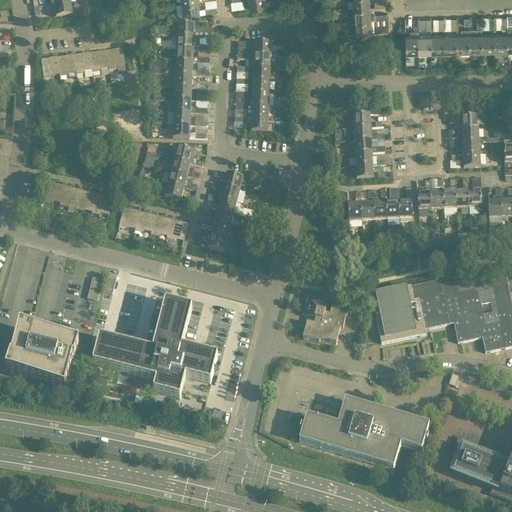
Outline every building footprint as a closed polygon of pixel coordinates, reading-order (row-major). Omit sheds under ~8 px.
[(370,7),(369,0),(352,0),(353,8),(370,7)] [(181,3),(183,16),(200,14),(198,2),(198,1),(181,3)] [(54,6),(56,18),(72,16),(70,4),(54,6)] [(353,8),(354,21),(370,20),(386,19),(386,14),(375,14),(375,13),(373,12),(370,12),(370,7),(353,8)] [(469,29),(469,51),(482,51),(482,34),(481,18),(476,18),(476,32),(473,32),(473,29),(469,29)] [(371,33),(370,20),(354,21),(354,34),(371,33)] [(177,25),(177,38),(193,39),(194,26),(177,25)] [(456,35),(456,52),(469,51),(469,29),(460,29),(460,35),(456,35)] [(482,34),(482,51),(494,51),(494,34),(482,34)] [(494,34),(494,51),(507,50),(507,34),(494,34)] [(418,36),(419,52),(431,52),(431,35),(418,36)] [(431,35),(431,52),(444,52),(443,35),(431,35)] [(443,35),(444,52),(456,52),(456,35),(443,35)] [(405,36),(406,53),(419,52),(418,36),(405,36)] [(193,40),(193,39),(177,38),(176,51),(193,52),(209,53),(209,48),(199,47),(200,40),(199,40),(193,40)] [(254,44),(254,57),(270,58),(271,45),(254,44)] [(123,50),(106,52),(108,69),(108,72),(117,71),(117,68),(125,67),(123,50)] [(193,60),(193,52),(176,51),(176,63),(192,64),(192,65),(198,65),(209,66),(209,60),(193,60)] [(101,70),(108,69),(106,52),(90,54),(92,72),(91,72),(92,74),(101,73),(101,70)] [(84,73),(91,72),(92,72),(90,54),(73,56),(75,74),(76,76),(84,75),(84,73)] [(68,75),(75,74),(73,56),(57,58),(59,76),(59,79),(68,77),(68,75)] [(253,70),(270,71),(270,58),(254,57),(253,70)] [(51,77),(59,76),(57,58),(40,61),(43,81),(52,80),(51,77)] [(192,65),(192,64),(176,63),(175,76),(192,77),(192,78),(208,78),(208,73),(192,73),(192,65)] [(253,83),(269,83),(270,71),(253,70),(253,83)] [(192,78),(192,77),(175,76),(174,89),(191,90),(192,78)] [(252,95),(269,96),(269,83),(253,83),(252,95)] [(191,102),(191,90),(174,89),(174,102),(191,102)] [(252,108),(268,109),(269,96),(252,95),(252,108)] [(282,109),(290,109),(290,97),(282,97),(282,109)] [(191,108),(191,102),(174,102),(174,114),(190,115),(190,116),(207,116),(207,111),(197,111),(196,108),(191,108)] [(251,120),(268,121),(268,109),(252,108),(251,120)] [(190,127),(190,116),(190,115),(174,114),(173,127),(190,127)] [(353,117),(354,130),(370,129),(370,116),(353,117)] [(462,131),(462,132),(478,131),(478,118),(473,118),(461,119),(462,131)] [(251,133),(267,134),(268,121),(251,120),(251,133)] [(172,140),(189,140),(190,127),(173,127),(172,140)] [(371,133),(370,129),(354,130),(343,131),(344,138),(354,137),(354,143),(371,142),(383,142),(382,136),(376,137),(376,133),(371,133)] [(478,131),(462,132),(462,131),(449,132),(449,137),(462,136),(462,144),(479,143),(478,131)] [(371,142),(354,143),(355,155),(372,154),(371,142)] [(463,157),(480,156),(479,143),(462,144),(463,157)] [(177,148),(174,161),(190,165),(202,169),(203,164),(197,162),(199,154),(177,148)] [(152,167),(154,157),(147,155),(145,154),(142,166),(150,168),(150,167),(152,167)] [(372,167),(372,154),(355,155),(356,168),(372,167)] [(480,169),(480,156),(463,157),(464,170),(480,169)] [(190,165),(174,161),(171,173),(187,177),(187,178),(199,181),(200,176),(195,174),(193,170),(189,169),(190,165)] [(356,181),(373,180),(372,167),(356,168),(356,181)] [(184,189),(184,190),(195,193),(196,188),(191,187),(192,186),(192,185),(191,184),(191,183),(190,183),(186,182),(187,178),(187,177),(171,173),(168,186),(184,189)] [(223,188),(240,192),(243,179),(226,175),(223,188)] [(472,192),(468,192),(469,209),(482,208),(480,180),(472,181),(472,192)] [(443,194),(444,210),(456,210),(455,193),(455,181),(450,182),(450,188),(448,189),(448,190),(447,190),(447,193),(443,194)] [(53,203),(60,205),(61,205),(65,188),(49,184),(44,203),(52,205),(53,203)] [(237,204),(240,192),(223,188),(212,184),(210,190),(219,192),(218,193),(220,195),(221,195),(220,200),(237,204)] [(181,202),(184,190),(184,189),(168,186),(165,198),(181,202)] [(81,192),(65,188),(61,205),(60,205),(59,207),(68,209),(69,207),(76,209),(77,209),(81,192)] [(386,204),(387,221),(400,220),(399,203),(398,190),(389,191),(390,204),(386,204)] [(488,220),(489,220),(502,219),(501,202),(500,191),(495,191),(495,198),(494,198),(493,199),(492,201),(492,203),(487,203),(488,220)] [(85,211),(92,213),(97,196),(81,192),(77,209),(76,209),(75,211),(84,213),(85,211)] [(456,210),(469,209),(468,192),(455,193),(456,210)] [(431,211),(430,194),(417,195),(418,212),(431,211)] [(430,194),(431,211),(444,210),(443,194),(430,194)] [(113,200),(97,196),(92,213),(91,215),(100,217),(101,215),(108,217),(113,200)] [(234,217),(237,204),(220,200),(217,212),(234,217)] [(511,201),(501,202),(502,219),(511,218),(511,201)] [(412,203),(399,203),(400,220),(413,219),(412,203)] [(373,205),(374,221),(387,221),(386,204),(373,205)] [(361,206),(362,222),(374,221),(373,205),(361,206)] [(349,223),(362,222),(361,206),(348,206),(349,223)] [(128,228),(135,230),(136,230),(140,214),(123,209),(119,229),(127,231),(128,228)] [(230,229),(234,217),(217,212),(214,224),(214,225),(230,229)] [(156,218),(140,214),(136,230),(135,230),(134,233),(143,235),(144,232),(151,234),(156,218)] [(160,236),(167,238),(172,222),(156,218),(151,234),(150,237),(159,239),(160,236)] [(227,241),(230,229),(214,225),(214,224),(202,221),(201,226),(213,229),(211,236),(211,237),(227,241)] [(187,226),(172,222),(167,238),(166,241),(175,243),(176,240),(183,242),(187,226)] [(481,232),(471,233),(472,242),(482,241),(481,232)] [(210,250),(224,254),(227,241),(211,237),(210,239),(209,239),(207,240),(206,242),(207,244),(208,244),(209,244),(208,249),(210,250)] [(388,237),(388,246),(401,245),(400,237),(388,237)] [(440,282),(371,296),(381,345),(426,336),(425,331),(453,325),(458,345),(482,340),(485,355),(511,348),(511,310),(505,278),(491,281),(490,276),(441,287),(440,282)] [(102,294),(100,305),(109,307),(112,297),(116,280),(107,278),(103,294),(102,294)] [(97,303),(103,282),(92,279),(87,301),(97,303)] [(320,341),(335,345),(336,345),(340,329),(343,330),(346,318),(348,313),(332,309),(330,316),(324,315),(328,302),(325,302),(316,300),(316,299),(312,298),(311,300),(309,302),(307,301),(305,305),(306,306),(303,317),(315,320),(314,326),(307,324),(303,340),(307,341),(308,341),(319,344),(320,341)] [(99,340),(92,366),(156,383),(153,394),(180,401),(185,379),(210,386),(217,359),(182,350),(192,311),(165,304),(152,353),(99,340)] [(360,313),(361,307),(351,304),(349,310),(360,313)] [(38,336),(38,337),(35,336),(35,334),(20,329),(8,376),(65,390),(76,347),(44,338),(44,337),(44,336),(44,335),(43,334),(42,334),(42,333),(41,333),(40,333),(40,334),(39,334),(38,335),(38,336)] [(452,376),(448,387),(455,389),(458,378),(452,376)] [(429,427),(373,411),(345,403),(340,421),(329,417),(327,424),(307,418),(303,428),(301,428),(300,432),(302,433),(299,443),(393,471),(400,447),(421,453),(424,442),(426,443),(427,443),(428,439),(426,438),(429,427)] [(473,454),(476,447),(458,439),(451,458),(457,460),(452,474),(492,489),(490,496),(511,504),(511,469),(511,471),(507,469),(508,467),(473,454)] [(429,478),(431,474),(434,464),(423,460),(418,475),(429,478)]
